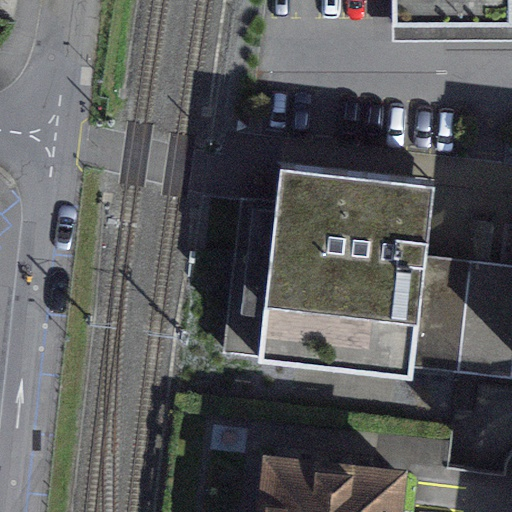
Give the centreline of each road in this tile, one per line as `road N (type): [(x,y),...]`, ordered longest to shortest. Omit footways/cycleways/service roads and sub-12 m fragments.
road 1 (residential): [(16,511),(55,136)]
road 2 (residential): [(55,136),(72,0)]
